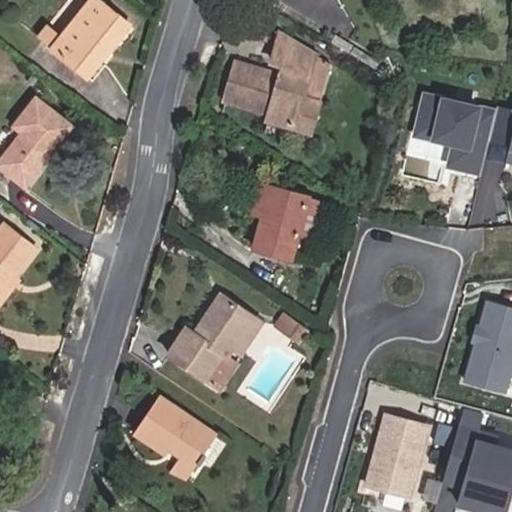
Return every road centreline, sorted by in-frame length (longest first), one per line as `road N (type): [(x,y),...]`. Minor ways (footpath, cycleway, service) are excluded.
road 1 (residential): [(188,0),(162,94),(150,188),(54,511)]
road 2 (residential): [(313,511),(370,310)]
road 3 (residential): [(370,310),(391,326),(416,325),(434,309),(440,286),(420,255),(394,251),(372,264)]
